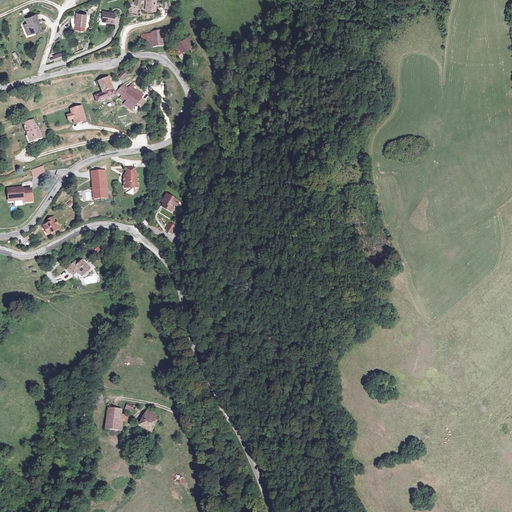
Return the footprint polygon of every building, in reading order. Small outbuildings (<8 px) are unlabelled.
[(133,0),(132,4),(138,8),(141,4),(144,3),(143,13),(155,14),(155,0),(133,0)] [(116,13),(102,10),(100,22),(114,25),(116,13)] [(86,15),(75,14),(73,26),(85,27),(86,15)] [(35,15),(25,19),(22,24),(27,37),(42,31),(35,15)] [(152,32),(141,34),(140,42),(145,41),(145,48),(158,49),(165,46),(164,29),(152,32)] [(197,44),(191,35),(172,46),(179,57),(187,51),(189,54),(195,50),(193,47),(197,44)] [(62,59),(60,53),(51,56),(53,63),(62,59)] [(126,76),(123,72),(116,77),(120,82),(126,76)] [(108,77),(97,81),(101,94),(92,96),(96,104),(116,97),(108,77)] [(126,88),(123,85),(116,92),(120,104),(137,114),(145,105),(141,101),(145,95),(134,89),(135,86),(132,82),(126,88)] [(82,105),(68,109),(70,114),(65,115),(67,122),(71,121),(73,127),(87,123),(82,105)] [(33,121),(22,124),(28,144),(42,139),(33,121)] [(43,166),(30,170),(33,178),(46,173),(43,166)] [(137,166),(122,167),(123,191),(139,190),(137,166)] [(105,171),(91,172),(94,200),(108,198),(105,171)] [(30,186),(6,188),(7,204),(31,202),(30,186)] [(179,201),(165,193),(158,205),(173,213),(179,201)] [(60,230),(53,217),(45,221),(47,224),(40,228),(46,238),(60,230)] [(177,227),(168,223),(164,230),(172,235),(177,227)] [(73,261),(64,271),(72,278),(75,275),(80,280),(90,270),(81,262),(77,266),(73,261)] [(135,407),(126,405),(123,413),(133,416),(135,407)] [(122,408),(106,407),(104,431),(121,432),(122,408)] [(160,418),(147,411),(138,428),(150,435),(160,418)]
